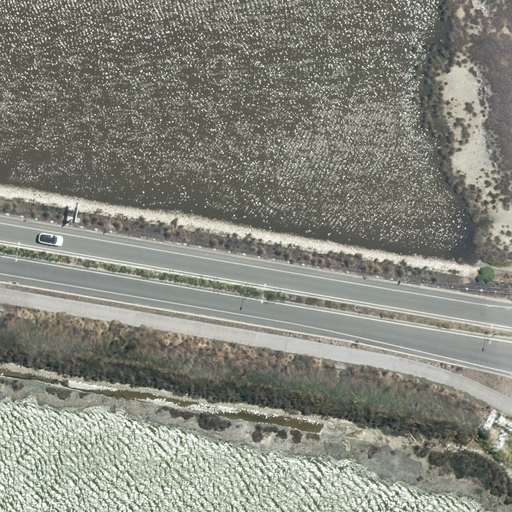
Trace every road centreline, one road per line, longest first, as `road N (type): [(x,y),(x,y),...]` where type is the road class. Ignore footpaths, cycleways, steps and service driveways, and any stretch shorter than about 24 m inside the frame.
road 1 (tertiary): [(511,358),(0,266)]
road 2 (tertiary): [(0,231),(511,318)]
